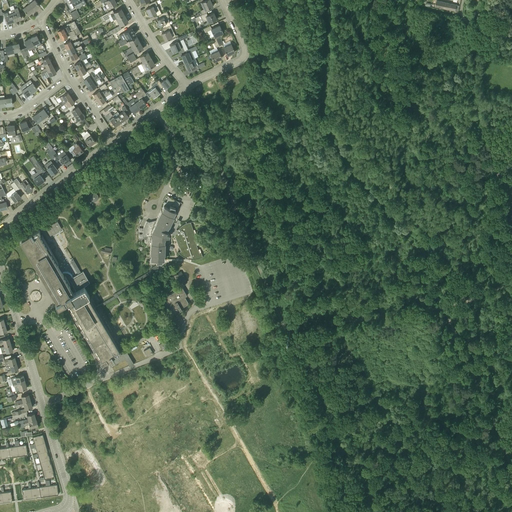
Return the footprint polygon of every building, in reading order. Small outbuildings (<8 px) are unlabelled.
[(28,3),(34,10),(40,6),(35,0),(32,0),(29,3),(28,3)] [(196,17),(206,12),(208,12),(207,9),(213,6),(209,0),(207,0),(201,3),(204,9),(200,10),(201,11),(197,13),(197,14),(195,15),(196,17)] [(460,5),(457,5),(457,4),(437,0),(435,7),(455,11),(459,11),(460,5)] [(160,10),(155,1),(149,4),(151,7),(146,9),(149,16),(157,13),(156,12),(160,10)] [(28,15),(34,10),(28,3),(23,8),(28,15)] [(11,13),(15,21),(21,18),(19,11),(21,10),(19,6),(10,10),(11,13)] [(113,13),(113,12),(110,14),(114,20),(124,14),(121,9),(113,13)] [(15,21),(11,13),(8,14),(7,11),(3,12),(4,14),(8,24),(15,21)] [(156,22),(158,26),(169,21),(167,18),(169,17),(166,11),(160,14),(162,17),(157,19),(158,21),(156,22)] [(108,15),(110,14),(109,12),(100,17),(101,19),(103,18),(104,20),(104,21),(109,18),(110,17),(108,15)] [(196,17),(195,18),(196,20),(196,22),(202,19),(203,22),(207,20),(208,23),(216,19),(213,13),(208,15),(206,12),(196,17)] [(110,36),(118,31),(122,28),(120,26),(128,22),(124,14),(114,20),(113,20),(116,19),(118,22),(115,24),(117,27),(108,32),(105,33),(107,36),(109,34),(110,36)] [(76,35),(80,33),(74,20),(62,27),(63,28),(58,31),(62,39),(69,35),(71,37),(76,35)] [(170,25),(166,27),(163,28),(164,32),(162,33),(165,41),(172,37),(171,33),(174,32),(170,25)] [(219,25),(211,29),(215,36),(211,38),(212,40),(216,39),(220,37),(219,37),(218,35),(223,33),(219,25)] [(120,43),(126,40),(126,39),(135,34),(132,28),(124,32),(125,35),(121,37),(118,31),(110,36),(104,39),(106,42),(113,38),(116,44),(119,43),(120,43)] [(188,37),(187,33),(176,38),(178,41),(170,45),(173,52),(177,50),(179,53),(184,51),(183,48),(186,46),(183,39),(188,37)] [(35,47),(41,44),(36,35),(30,38),(35,47)] [(132,47),(140,42),(137,37),(128,41),(132,47)] [(24,41),(27,47),(29,50),(35,48),(35,47),(30,38),(24,41)] [(67,49),(73,46),(80,42),(79,40),(77,41),(76,41),(72,43),(70,41),(64,44),(67,49)] [(140,42),(132,47),(135,53),(143,48),(140,42)] [(27,57),(24,49),(20,50),(19,43),(12,45),(14,52),(15,52),(19,51),(20,51),(21,52),(22,52),(23,58),(27,57)] [(235,52),(231,44),(223,47),(227,56),(235,52)] [(6,46),(7,54),(14,52),(12,45),(6,46)] [(69,54),(82,48),(81,45),(74,49),(73,46),(67,49),(69,54)] [(185,63),(192,60),(191,59),(194,58),(192,51),(197,49),(196,46),(189,49),(190,52),(188,53),(188,52),(181,56),(185,63)] [(82,48),(69,54),(72,60),(78,57),(77,54),(80,52),(80,51),(83,50),(82,48)] [(222,58),(218,50),(210,54),(211,58),(212,57),(214,62),(222,58)] [(143,63),(151,58),(148,52),(139,57),(143,63)] [(89,63),(88,61),(85,63),(83,60),(87,58),(86,55),(80,59),(81,61),(74,65),(77,70),(89,63)] [(45,65),(51,62),(48,57),(39,61),(41,64),(36,66),(38,68),(45,65)] [(151,58),(143,63),(145,66),(143,67),(146,73),(150,71),(149,68),(155,65),(151,58)] [(192,60),(185,63),(188,70),(195,67),(192,60)] [(41,71),(41,73),(42,73),(54,68),(51,62),(45,65),(46,68),(44,69),(44,70),(41,71)] [(89,63),(77,70),(80,75),(87,72),(85,69),(91,65),(90,63),(90,62),(89,63)] [(42,73),(41,74),(42,75),(42,76),(45,75),(46,77),(50,76),(56,73),(54,68),(42,73)] [(87,85),(93,81),(98,77),(97,76),(96,75),(94,77),(92,74),(89,76),(83,80),(87,85)] [(128,86),(124,79),(122,75),(121,75),(109,81),(113,88),(118,85),(119,86),(120,86),(124,92),(129,89),(128,86)] [(124,79),(128,86),(130,84),(134,82),(130,76),(129,77),(124,79)] [(96,81),(99,79),(98,77),(93,81),(87,85),(90,90),(98,84),(97,82),(96,81)] [(156,82),(161,88),(163,87),(165,89),(172,84),(167,78),(161,82),(159,80),(156,82)] [(37,89),(32,82),(27,86),(31,93),(37,89)] [(158,91),(161,88),(156,82),(151,85),(153,87),(145,93),(147,94),(146,94),(149,98),(152,96),(153,98),(160,93),(158,91)] [(26,97),(31,93),(27,86),(25,84),(19,88),(26,97)] [(147,94),(145,93),(141,87),(137,89),(139,91),(134,94),(139,100),(135,103),(140,108),(146,104),(143,101),(146,99),(144,96),(146,94),(147,94)] [(108,92),(108,91),(107,90),(103,92),(103,91),(101,93),(99,90),(93,94),(96,99),(108,92)] [(108,92),(96,99),(100,104),(105,101),(104,98),(111,93),(109,91),(108,91),(108,92)] [(60,105),(71,97),(68,92),(60,98),(61,101),(59,103),(60,105)] [(64,113),(69,109),(68,107),(75,103),(71,97),(60,105),(61,107),(64,105),(66,107),(62,110),(64,113)] [(128,104),(124,97),(121,99),(121,101),(125,105),(124,106),(129,111),(131,110),(133,113),(140,108),(135,103),(131,106),(128,104)] [(126,113),(129,111),(124,106),(122,107),(124,110),(119,114),(124,120),(129,116),(126,113)] [(71,118),(81,112),(77,107),(70,111),(69,109),(64,113),(65,115),(69,113),(71,115),(68,117),(69,119),(71,118)] [(44,121),(49,118),(48,116),(49,116),(43,109),(38,113),(43,119),(44,121)] [(75,123),(76,125),(80,123),(85,120),(83,117),(84,117),(81,112),(71,118),(75,123)] [(119,114),(118,112),(113,116),(113,117),(119,124),(124,120),(119,114)] [(43,123),(44,121),(43,119),(38,113),(33,117),(37,123),(38,123),(41,127),(44,124),(43,123)] [(115,126),(119,124),(113,117),(110,119),(115,126)] [(86,120),(82,123),(86,128),(90,125),(86,120)] [(29,125),(28,125),(26,121),(20,124),(23,131),(29,128),(29,129),(31,128),(29,125)] [(15,137),(15,130),(14,125),(7,126),(8,134),(7,134),(7,135),(12,134),(12,137),(15,137)] [(95,141),(89,133),(83,137),(89,146),(95,141)] [(83,151),(76,142),(73,144),(75,147),(69,151),(73,156),(76,154),(77,155),(83,151)] [(49,149),(55,157),(58,155),(56,152),(54,149),(54,150),(52,147),(49,149)] [(55,157),(49,149),(49,150),(49,149),(46,151),(47,151),(52,159),(55,157)] [(71,160),(64,151),(58,155),(65,164),(71,160)] [(39,163),(38,161),(35,163),(39,168),(36,170),(37,172),(35,174),(33,173),(31,175),(31,176),(38,185),(44,180),(40,175),(45,171),(41,166),(39,163)] [(58,170),(51,161),(45,165),(52,174),(58,170)] [(13,181),(19,189),(22,186),(27,193),(33,189),(28,183),(26,185),(23,181),(21,183),(17,178),(13,181)] [(19,189),(13,181),(12,179),(9,181),(14,188),(5,194),(6,194),(6,195),(8,199),(10,204),(21,198),(16,191),(19,189)] [(11,205),(10,204),(8,199),(6,200),(6,201),(1,203),(0,200),(2,199),(1,196),(6,195),(6,194),(5,194),(0,183),(0,209),(8,207),(8,206),(11,205)] [(90,195),(90,196),(90,197),(90,198),(90,199),(91,200),(92,201),(93,201),(94,202),(95,202),(96,201),(97,200),(98,200),(98,199),(98,197),(98,196),(98,195),(97,194),(96,194),(95,193),(94,193),(93,193),(92,194),(91,194),(90,195)] [(178,229),(178,230),(176,229),(179,223),(176,222),(173,228),(169,226),(174,216),(173,216),(176,211),(173,210),(175,208),(174,207),(174,206),(178,208),(180,202),(169,197),(166,202),(165,202),(163,205),(163,206),(161,210),(156,220),(156,222),(154,221),(150,223),(146,221),(147,221),(143,229),(143,237),(142,237),(146,237),(151,241),(151,242),(150,254),(151,259),(150,259),(150,263),(156,263),(156,265),(150,269),(150,271),(134,280),(135,282),(113,295),(114,296),(94,308),(95,310),(119,296),(118,295),(139,282),(138,280),(158,269),(158,262),(162,262),(161,262),(161,259),(164,259),(164,254),(165,243),(164,243),(165,237),(164,237),(164,236),(169,236),(169,234),(168,233),(169,232),(175,235),(175,236),(175,237),(174,237),(174,238),(175,238),(175,237),(179,248),(179,247),(181,251),(178,252),(178,251),(178,252),(179,253),(180,254),(181,255),(182,255),(182,256),(183,257),(184,257),(186,258),(187,258),(188,259),(190,259),(191,259),(196,259),(199,258),(203,256),(202,256),(201,252),(199,253),(195,242),(197,241),(191,222),(190,222),(189,222),(188,223),(187,223),(186,223),(185,223),(185,224),(184,224),(182,225),(181,226),(180,227),(179,228),(178,229)] [(57,221),(51,225),(56,233),(59,231),(62,229),(57,221)] [(53,235),(56,233),(51,225),(45,228),(50,236),(53,234),(53,235)] [(119,350),(95,310),(94,308),(87,295),(89,294),(86,289),(89,287),(87,284),(90,282),(83,271),(81,272),(73,277),(71,273),(70,272),(69,272),(68,271),(66,271),(64,271),(63,271),(61,272),(56,263),(38,232),(40,231),(38,228),(31,232),(29,233),(30,236),(24,240),(23,241),(39,268),(52,292),(50,293),(55,302),(55,303),(57,307),(62,304),(67,301),(78,320),(102,359),(100,360),(102,363),(104,362),(106,366),(110,364),(111,366),(125,358),(130,366),(133,364),(126,352),(121,355),(119,352),(120,351),(119,350)] [(29,233),(28,232),(21,235),(24,240),(30,236),(29,233)] [(62,260),(64,264),(67,262),(59,251),(57,252),(62,260)] [(78,273),(81,271),(74,259),(71,260),(78,273)] [(181,272),(174,276),(180,286),(187,282),(181,272)] [(182,287),(161,299),(172,316),(180,311),(182,309),(181,308),(189,304),(183,294),(186,293),(182,287)] [(4,346),(11,344),(9,338),(0,340),(0,344),(3,344),(4,346)] [(171,345),(168,339),(159,344),(162,350),(171,345)] [(11,344),(4,346),(0,347),(2,354),(13,351),(11,344)] [(150,347),(144,351),(147,357),(153,354),(150,347)] [(6,366),(16,363),(14,357),(4,360),(5,363),(6,366)] [(6,366),(6,369),(7,369),(8,373),(18,370),(16,363),(6,366)] [(13,385),(25,381),(23,375),(11,378),(12,383),(13,385)] [(25,381),(13,385),(13,387),(14,386),(16,391),(19,390),(27,388),(25,381)] [(16,405),(30,400),(29,394),(21,396),(22,400),(21,400),(15,402),(16,405)] [(30,400),(16,405),(17,407),(23,405),(24,405),(25,409),(26,409),(32,407),(30,400)] [(19,424),(36,419),(34,413),(27,415),(28,419),(27,420),(27,419),(18,421),(19,424)] [(6,418),(0,419),(2,428),(8,426),(6,418)] [(36,419),(19,424),(20,428),(25,427),(24,425),(28,424),(29,423),(30,428),(38,426),(36,419)] [(43,434),(33,437),(35,446),(44,443),(43,439),(44,439),(43,434)] [(44,443),(35,446),(37,454),(47,451),(46,447),(44,443)] [(26,444),(18,446),(19,455),(23,455),(28,455),(26,444)] [(18,446),(9,447),(10,457),(15,457),(15,456),(19,455),(18,446)] [(5,448),(0,448),(2,458),(2,459),(7,458),(6,457),(10,457),(9,447),(5,448)] [(40,462),(49,460),(50,459),(48,455),(47,451),(37,454),(40,462)] [(49,460),(40,462),(42,471),(52,468),(51,463),(50,463),(49,460)] [(52,468),(42,471),(45,479),(55,476),(54,476),(53,472),(52,468)] [(57,484),(48,485),(49,495),(53,495),(58,494),(57,484)] [(48,485),(39,487),(41,496),(41,497),(45,496),(49,495),(48,485)] [(31,488),(32,498),(37,497),(41,496),(39,487),(31,488)] [(32,498),(31,488),(22,489),(23,499),(24,499),(27,498),(28,499),(32,498)] [(11,491),(2,492),(3,502),(8,502),(8,501),(11,501),(12,501),(11,491)]
